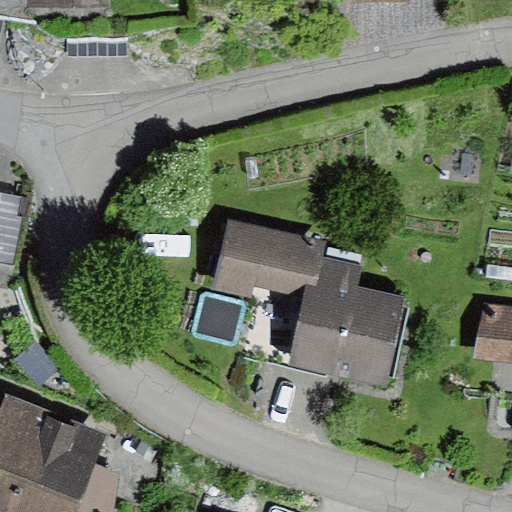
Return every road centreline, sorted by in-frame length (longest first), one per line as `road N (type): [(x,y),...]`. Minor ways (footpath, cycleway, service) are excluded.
road 1 (residential): [(452,511),(225,444),(137,382),(64,296),(71,144)]
road 2 (residential): [(71,144),(349,71),(511,50)]
